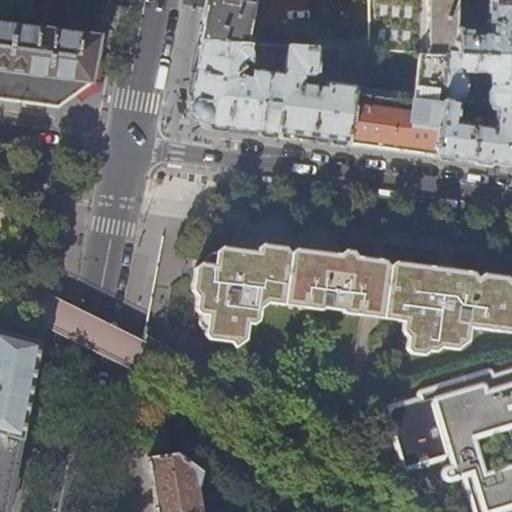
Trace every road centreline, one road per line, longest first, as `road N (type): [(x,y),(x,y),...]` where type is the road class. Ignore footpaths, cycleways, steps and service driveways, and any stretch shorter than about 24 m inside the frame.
road 1 (residential): [(129,148),(511,198)]
road 2 (residential): [(59,511),(129,148)]
road 3 (residential): [(157,0),(129,148)]
road 4 (residential): [(0,130),(129,148)]
